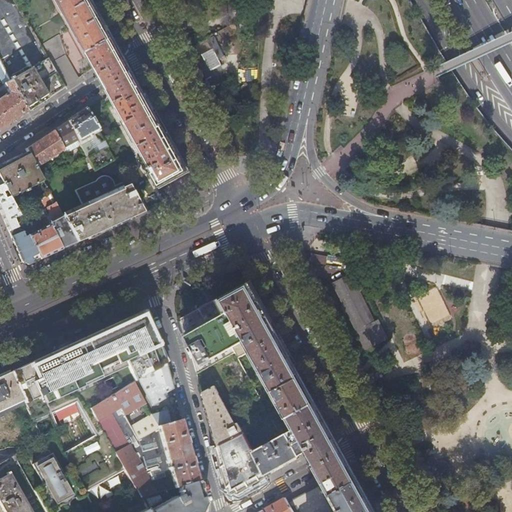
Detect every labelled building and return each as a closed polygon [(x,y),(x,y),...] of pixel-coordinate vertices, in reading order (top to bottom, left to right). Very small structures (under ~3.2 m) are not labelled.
[(41,45),(14,0),(0,0),(0,62),(10,81),(27,112),(54,94),(65,87),(41,45)] [(59,0),(88,50),(112,37),(92,0),(59,0)] [(58,36),(41,45),(65,87),(78,78),(65,54),(58,36)] [(108,58),(113,38),(112,37),(88,50),(96,66),(108,58)] [(122,53),(113,38),(108,58),(96,66),(110,93),(122,86),(141,90),(128,65),(122,53)] [(201,54),(212,48),(207,39),(187,49),(204,79),(212,75),(201,54)] [(10,81),(0,62),(0,86),(3,84),(10,81)] [(215,101),(234,89),(228,80),(210,90),(209,90),(215,101)] [(0,129),(27,112),(10,81),(3,84),(8,93),(5,96),(2,92),(0,93),(0,129)] [(115,102),(161,185),(162,188),(174,181),(187,174),(180,161),(164,131),(141,90),(122,86),(110,93),(111,95),(106,98),(110,105),(115,102)] [(114,160),(85,109),(79,113),(66,122),(76,140),(78,143),(90,137),(98,151),(86,157),(94,171),(114,160)] [(66,122),(51,132),(62,151),(63,150),(62,148),(76,140),(66,122)] [(25,149),(26,152),(35,168),(62,151),(51,132),(25,149)] [(8,197),(9,199),(24,191),(25,193),(28,191),(27,189),(42,181),(35,168),(26,152),(0,166),(0,181),(5,192),(8,197)] [(76,244),(142,213),(114,160),(94,171),(92,172),(99,176),(94,180),(74,190),(82,206),(61,216),(76,244)] [(16,212),(9,199),(8,197),(4,199),(1,194),(5,192),(0,181),(0,211),(8,231),(17,228),(13,219),(18,216),(16,212)] [(52,199),(50,195),(42,199),(44,203),(52,199)] [(36,202),(29,206),(35,217),(36,217),(41,228),(28,236),(41,260),(50,255),(61,250),(51,232),(36,202)] [(58,229),(51,232),(61,250),(68,247),(76,244),(61,216),(54,203),(49,205),(47,203),(45,204),(47,206),(46,207),(58,229)] [(17,228),(8,231),(11,239),(17,253),(21,262),(28,265),(33,263),(41,260),(28,236),(23,225),(17,228)] [(329,277),(329,266),(325,266),(325,254),(308,254),(307,276),(329,277)] [(350,316),(357,330),(374,322),(351,275),(334,284),(350,316)] [(330,445),(333,437),(328,428),(322,418),(314,403),(308,392),(295,368),(277,335),(267,318),(249,285),(248,286),(248,285),(219,300),(219,301),(217,303),(215,300),(179,320),(217,446),(243,433),(242,433),(238,425),(266,410),(239,359),(250,352),(287,418),(294,429),(288,433),(300,456),(306,453),(308,457),(330,445)] [(160,345),(143,311),(76,342),(10,373),(19,392),(26,406),(29,412),(160,345)] [(172,389),(165,364),(153,371),(142,378),(136,382),(152,407),(164,399),(162,395),(172,389)] [(0,412),(21,403),(22,407),(26,406),(19,392),(10,373),(8,371),(0,374),(0,412)] [(130,386),(90,410),(101,429),(123,469),(140,498),(140,499),(159,493),(178,488),(199,481),(195,468),(181,420),(170,424),(166,411),(150,416),(133,427),(129,426),(124,417),(145,405),(132,384),(130,386)] [(266,478),(265,477),(264,475),(251,450),(243,433),(217,446),(215,447),(216,454),(213,455),(217,468),(220,467),(223,478),(220,479),(222,486),(226,488),(229,489),(229,491),(230,495),(233,493),(234,492),(238,493),(239,494),(242,495),(248,491),(247,490),(247,488),(253,485),(254,486),(255,488),(262,484),(261,483),(260,481),(266,478)] [(300,456),(288,433),(255,451),(254,448),(251,450),(264,475),(285,464),(300,456)] [(314,467),(315,468),(321,478),(327,475),(335,471),(354,476),(342,454),(333,437),(330,445),(308,457),(314,467)] [(49,452),(31,462),(33,465),(39,462),(40,464),(46,460),(45,458),(51,455),(49,452)] [(33,491),(45,511),(47,511),(56,508),(61,504),(59,501),(67,497),(69,500),(74,497),(84,491),(72,469),(62,475),(51,455),(45,458),(46,460),(40,464),(39,462),(33,465),(32,465),(44,485),(33,491)] [(442,460),(439,461),(432,455),(430,456),(428,459),(426,462),(425,465),(426,468),(426,471),(428,474),(430,476),(432,478),(434,479),(437,480),(439,480),(441,479),(444,478),(448,475),(449,472),(450,469),(449,466),(448,463),(447,462),(444,460),(442,460)] [(373,511),(358,483),(354,476),(335,471),(327,475),(321,478),(338,510),(334,511),(331,511),(318,486),(287,503),(292,511),(373,511)] [(0,504),(4,511),(31,511),(10,475),(0,480),(0,504)] [(159,493),(140,499),(146,509),(147,511),(201,511),(205,504),(199,481),(178,488),(180,496),(175,499),(174,497),(165,502),(159,493)] [(84,491),(74,497),(76,501),(86,495),(84,491)] [(274,504),(263,510),(264,511),(292,511),(287,503),(284,498),(274,504)]
